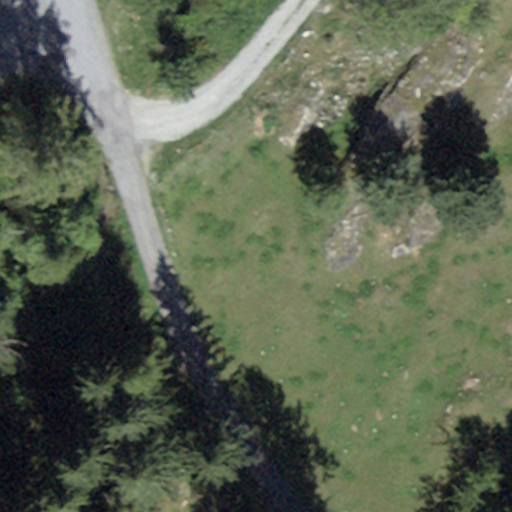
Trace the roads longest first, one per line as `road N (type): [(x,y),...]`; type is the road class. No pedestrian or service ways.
road 1 (unclassified): [(75,4),(113,101),(171,308),(291,511)]
road 2 (track): [(117,117),(190,110),(209,100),(300,0)]
